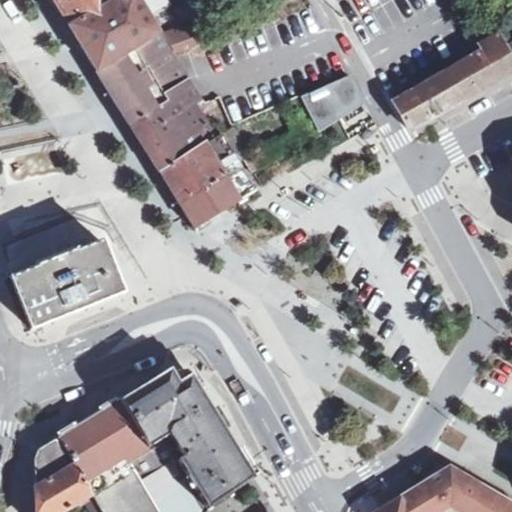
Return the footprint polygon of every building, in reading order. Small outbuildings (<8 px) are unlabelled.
[(53,0),(72,31),(139,1),(138,0),(53,0)] [(144,0),(151,16),(171,8),(167,0),(144,0)] [(139,3),(139,1),(72,31),(101,76),(162,41),(139,3)] [(213,48),(206,33),(188,39),(185,35),(171,40),(181,59),(184,58),(197,54),(213,48)] [(162,41),(101,76),(134,129),(157,113),(158,115),(170,108),(166,101),(190,85),(180,68),(179,69),(162,41)] [(412,98),(396,107),(405,122),(414,136),(425,130),(464,107),(502,85),(511,79),(511,52),(508,54),(500,42),(485,51),(486,56),(412,98)] [(321,138),(368,109),(352,82),(348,83),(305,103),(321,138)] [(170,127),(197,111),(203,107),(190,85),(166,101),(170,108),(158,115),(157,113),(134,129),(151,158),(178,142),(170,127)] [(368,109),(321,138),(338,165),(384,136),(368,109)] [(164,177),(216,143),(197,111),(170,127),(178,142),(151,158),(164,177)] [(223,139),(216,143),(164,177),(183,211),(235,179),(244,174),(223,139)] [(256,179),(272,169),(267,159),(250,168),(256,179)] [(256,179),(264,193),(286,179),(278,165),(272,169),(256,179)] [(183,211),(199,236),(250,204),(235,179),(183,211)] [(250,204),(199,236),(212,255),(242,236),(271,218),(260,199),(250,204)] [(107,248),(15,282),(35,334),(125,299),(107,248)] [(172,372),(136,391),(165,437),(179,460),(209,507),(257,477),(219,418),(193,376),(172,372)] [(95,416),(59,436),(93,493),(104,511),(206,511),(209,507),(179,460),(156,474),(143,450),(165,437),(136,391),(95,416)] [(59,511),(93,493),(59,436),(39,448),(32,460),(34,511),(59,511)] [(511,511),(511,502),(452,467),(437,476),(422,485),(422,487),(412,493),(403,499),(402,497),(378,511),(440,511),(452,506),(466,511),(467,511),(470,508),(477,511),(511,511)]
